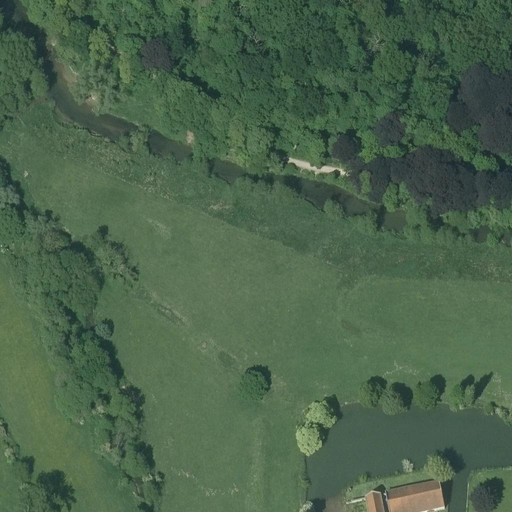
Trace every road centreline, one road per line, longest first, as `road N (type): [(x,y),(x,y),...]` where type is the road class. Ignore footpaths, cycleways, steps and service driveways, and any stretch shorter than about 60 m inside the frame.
road 1 (track): [(511,197),(284,158),(39,0)]
road 2 (track): [(266,0),(372,103),(511,169)]
